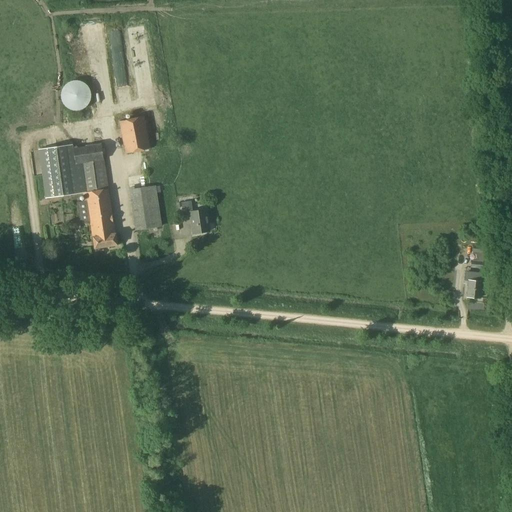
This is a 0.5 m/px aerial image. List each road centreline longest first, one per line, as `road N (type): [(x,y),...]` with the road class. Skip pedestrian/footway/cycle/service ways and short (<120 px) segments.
road 1 (track): [(511,338),(0,289)]
road 2 (track): [(511,302),(489,0)]
